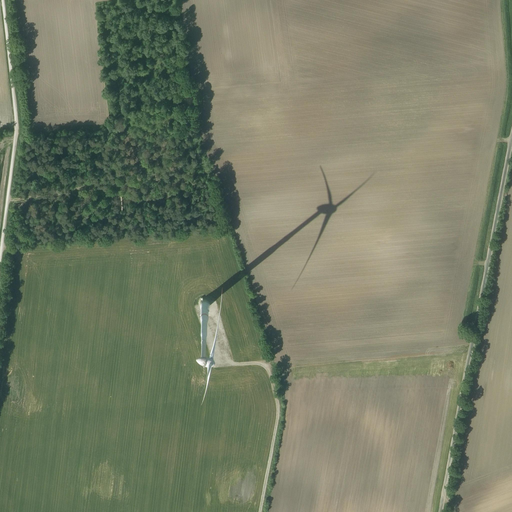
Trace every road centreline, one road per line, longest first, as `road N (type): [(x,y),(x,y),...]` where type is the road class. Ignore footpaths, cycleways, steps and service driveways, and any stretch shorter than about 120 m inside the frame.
road 1 (unclassified): [(511,142),(442,511)]
road 2 (unclassified): [(0,262),(15,140),(2,0)]
